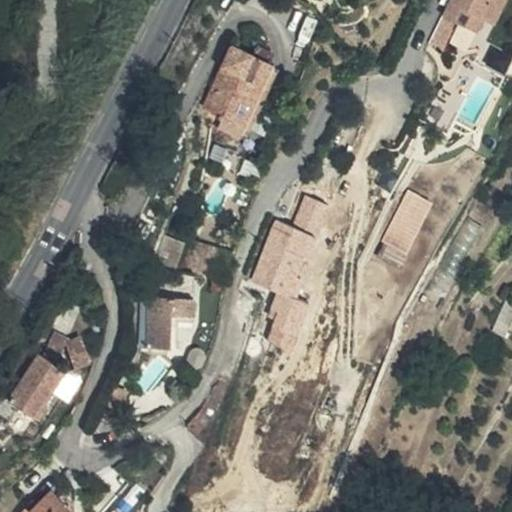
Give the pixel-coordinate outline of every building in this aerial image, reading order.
[(488,20),(499,0),(454,0),(446,16),(482,34),(488,20)] [(511,0),(499,0),(488,20),(498,26),(511,0)] [(218,60),(205,88),(231,133),(257,79),(218,60)] [(267,84),(257,79),(231,133),(238,143),(267,84)] [(205,88),(190,120),(228,139),(231,133),(205,88)] [(232,154),(238,143),(231,133),(228,139),(190,120),(184,131),(232,154)] [(412,189),(385,241),(409,253),(436,201),(412,189)] [(471,219),(432,288),(446,296),(485,227),(471,219)] [(277,229),(257,281),(300,297),(306,283),(295,279),(304,257),(287,250),(293,235),(277,229)] [(198,277),(211,279),(215,248),(185,245),(182,274),(198,277)] [(194,302),(198,277),(182,274),(179,273),(176,299),(194,302)] [(191,319),(194,302),(176,299),(150,295),(143,344),(163,346),(169,315),(191,319)] [(48,339),(59,345),(73,325),(62,317),(48,339)] [(88,321),(75,326),(83,349),(87,347),(96,343),(88,321)] [(59,373),(69,352),(59,345),(48,339),(46,337),(16,386),(28,393),(40,400),(59,373)] [(69,352),(59,373),(73,381),(85,360),(69,352)]
